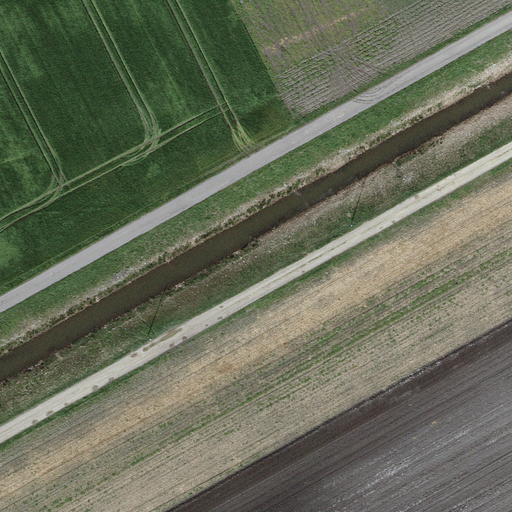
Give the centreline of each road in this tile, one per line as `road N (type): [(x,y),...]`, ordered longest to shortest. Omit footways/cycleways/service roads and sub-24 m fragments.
road 1 (track): [(511,25),(0,309)]
road 2 (track): [(0,447),(511,164)]
